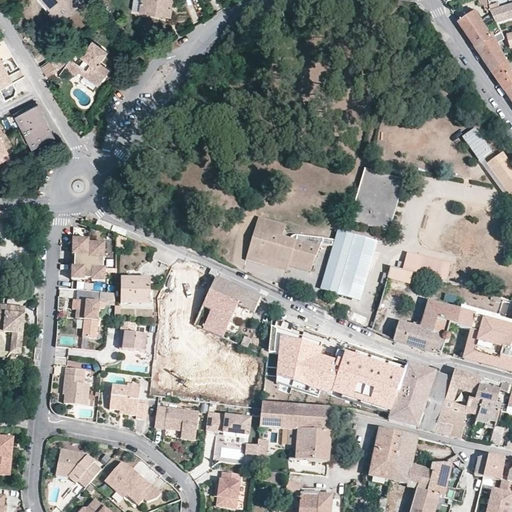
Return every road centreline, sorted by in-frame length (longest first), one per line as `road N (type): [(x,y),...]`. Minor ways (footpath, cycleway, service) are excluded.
road 1 (residential): [(94,199),(101,213),(376,343),(511,379)]
road 2 (residential): [(285,0),(218,31),(121,155),(95,174)]
road 3 (residential): [(70,204),(56,221),(43,422)]
road 4 (residential): [(190,511),(183,478),(135,441),(43,422)]
road 5 (residential): [(511,454),(339,412)]
road 6 (residential): [(0,16),(77,166)]
road 7 (residential): [(511,114),(433,0)]
